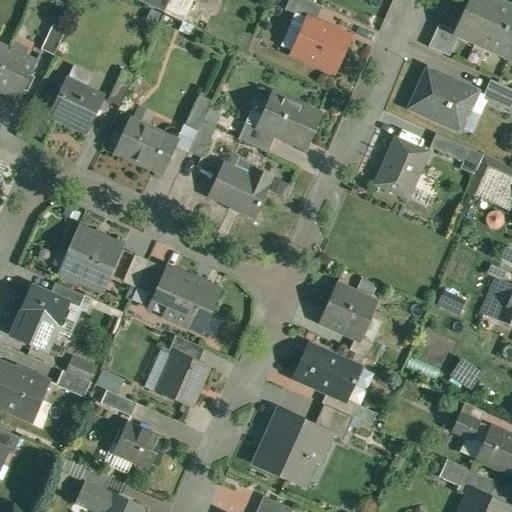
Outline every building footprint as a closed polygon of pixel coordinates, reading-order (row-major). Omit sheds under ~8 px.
[(192,0),(136,0),(183,21),(192,0)] [(322,6),(308,0),(290,0),(286,10),(306,19),(307,18),(315,22),(322,6)] [(511,6),(497,0),(468,0),(455,30),(454,31),(460,33),(476,41),(478,37),(491,43),(490,47),(510,56),(511,53),(511,51),(511,6)] [(315,22),(307,18),(306,19),(292,52),(336,72),(351,37),(315,22)] [(54,23),(42,49),(55,55),(67,29),(54,23)] [(455,30),(439,23),(429,46),(450,55),(460,33),(454,31),(455,30)] [(38,61),(9,48),(7,52),(0,67),(0,88),(21,98),(38,61)] [(479,91),(428,68),(409,108),(460,131),(470,111),(465,108),(473,90),(478,92),(479,91)] [(105,97),(65,78),(50,111),(90,130),(105,97)] [(119,78),(109,100),(121,105),(132,84),(119,78)] [(511,110),(511,88),(491,79),(483,98),(511,111),(511,110)] [(321,115),(271,93),(255,127),(274,135),(306,149),(321,115)] [(213,101),(201,96),(187,124),(199,130),(203,122),(213,101)] [(179,140),(130,118),(115,150),(164,172),(179,140)] [(199,130),(190,150),(202,156),(215,128),(203,122),(199,130)] [(255,127),(245,122),(238,138),(267,152),(274,135),(255,127)] [(472,150),(437,134),(431,149),(465,164),(472,150)] [(429,152),(396,138),(376,184),(408,199),(429,152)] [(249,178),(224,167),(225,163),(224,163),(210,194),(256,216),(274,176),(254,167),(249,178)] [(103,239),(77,228),(59,271),(79,279),(82,274),(106,284),(123,246),(104,238),(103,239)] [(149,260),(134,253),(122,281),(137,288),(149,260)] [(167,268),(149,260),(137,288),(155,296),(167,268)] [(195,279),(168,267),(167,268),(155,296),(150,308),(201,331),(220,290),(203,283),(203,284),(195,280),(195,279)] [(86,295),(56,282),(51,294),(68,302),(68,301),(69,302),(81,308),(86,295)] [(378,304),(337,285),(321,321),(357,337),(362,340),(363,339),(378,304)] [(51,294),(34,286),(21,315),(57,330),(69,302),(68,301),(68,302),(51,294)] [(511,296),(502,320),(511,324),(511,296)] [(205,347),(176,335),(170,350),(177,353),(178,352),(199,361),(205,347)] [(381,347),(363,339),(362,340),(357,337),(351,350),(375,362),(381,347)] [(360,368),(309,345),(295,378),(327,393),(345,401),(346,400),(360,368)] [(199,361),(178,352),(177,353),(160,392),(191,405),(208,366),(199,361)] [(30,376),(0,363),(0,405),(23,415),(29,401),(40,406),(50,381),(31,373),(30,376)] [(92,383),(64,370),(58,385),(85,398),(92,383)] [(137,403),(106,389),(101,402),(131,415),(137,403)] [(345,401),(327,393),(322,403),(326,404),(352,416),(357,404),(346,400),(345,401)] [(486,411),(466,403),(461,414),(481,422),(486,411)] [(352,416),(326,404),(315,427),(335,436),(344,440),(354,417),(352,416)] [(315,427),(281,412),(258,464),(297,481),(307,459),(322,465),(335,436),(315,427)] [(481,422),(461,414),(453,431),(472,440),(473,438),(477,440),(484,424),(481,422)] [(163,438),(127,423),(115,451),(151,467),(163,438)] [(511,436),(484,424),(477,440),(484,443),(476,459),(511,475),(511,436)] [(21,437),(0,427),(0,443),(11,448),(9,452),(14,455),(21,437)] [(0,443),(0,472),(9,452),(11,448),(0,443)] [(456,486),(463,467),(441,459),(434,477),(456,486)] [(112,476),(87,465),(81,479),(86,481),(106,489),(112,476)] [(497,482),(468,469),(458,491),(468,495),(471,489),(490,497),(497,482)] [(106,489),(86,481),(76,504),(84,507),(85,504),(103,511),(143,511),(146,507),(106,489)] [(511,507),(490,497),(471,489),(468,495),(460,511),(509,511),(511,509),(511,507)] [(290,511),(292,508),(264,496),(256,511),(290,511)]
